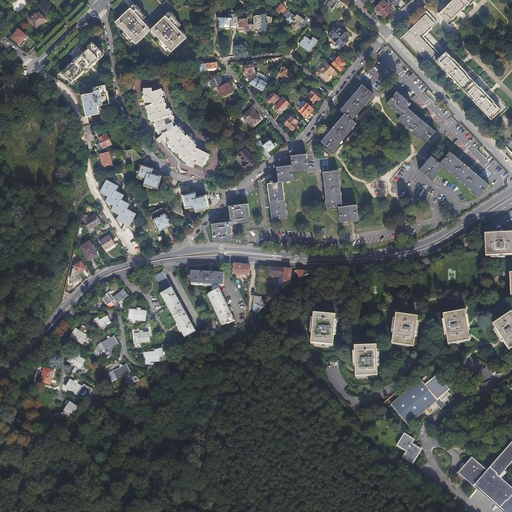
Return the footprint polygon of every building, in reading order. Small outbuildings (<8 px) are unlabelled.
[(333,7),(336,4),(341,8),(344,4),(339,0),(339,1),(338,0),(326,0),(325,2),(324,3),(330,8),(329,8),(332,10),(334,8),(333,7)] [(380,5),(376,9),(384,17),(391,10),(382,0),(379,3),(380,5)] [(452,0),(438,14),(446,23),(468,3),(467,2),(469,0),(452,0)] [(279,12),(280,11),(284,7),(284,6),(280,3),(275,9),(279,12)] [(152,31),(151,30),(143,21),(147,18),(134,5),(119,19),(120,19),(116,23),(124,32),(121,35),(133,48),(152,31)] [(237,17),(237,10),(231,10),(232,14),(228,14),(228,16),(224,17),(224,27),(225,27),(226,28),(229,28),(230,27),(237,27),(237,17)] [(249,16),(249,10),(238,10),(238,17),(237,17),(237,27),(244,27),(244,29),(249,29),(249,24),(247,24),(247,19),(245,19),(245,17),(249,16)] [(36,12),(29,20),(37,27),(43,21),(44,23),(48,19),(39,11),(38,13),(36,12)] [(286,12),(282,17),(279,20),(282,22),(283,21),(286,23),(285,25),(289,28),(287,30),(294,35),(293,36),(294,37),(301,28),(304,31),(308,25),(311,21),(312,19),(306,15),(303,20),(296,15),(294,17),(286,12)] [(151,30),(152,31),(160,40),(156,44),(168,56),(187,38),(178,29),(181,26),(170,13),(151,30)] [(427,60),(437,51),(422,36),(430,27),(431,28),(437,23),(429,15),(427,16),(424,13),(417,19),(419,21),(403,36),(427,60)] [(224,27),(224,17),(217,16),(217,15),(213,14),(213,21),(217,21),(217,20),(218,20),(218,27),(219,27),(220,28),(223,28),(223,27),(224,27)] [(256,15),(256,16),(254,16),(254,23),(249,23),(249,24),(249,29),(250,34),(254,34),(254,30),(257,30),(263,32),(265,32),(267,30),(268,29),(269,24),(270,22),(272,22),(272,16),(267,17),(267,14),(261,14),(261,15),(256,15)] [(314,24),(311,21),(308,25),(312,30),(313,31),(317,27),(314,24)] [(312,30),(308,25),(304,31),(307,35),(312,30)] [(341,29),(338,26),(338,25),(329,34),(334,39),(338,44),(342,47),(348,40),(346,37),(348,35),(341,29)] [(18,29),(11,37),(20,45),(24,41),(23,40),(26,36),(18,29)] [(302,33),(296,41),(298,43),(304,35),(302,33)] [(304,35),(298,43),(308,51),(317,40),(313,37),(310,40),(304,35)] [(92,44),(62,73),(79,91),(83,87),(76,79),(85,71),(86,72),(89,69),(88,68),(102,55),(92,44)] [(442,49),(433,58),(490,119),(500,110),(442,49)] [(339,57),(332,63),(340,71),(344,67),(342,66),(345,63),(339,57)] [(199,67),(199,69),(199,75),(209,72),(209,70),(217,68),(216,63),(199,67)] [(255,78),(253,63),(252,63),(250,63),(250,64),(244,65),(245,66),(244,67),(244,69),(245,69),(245,71),(247,70),(247,74),(247,78),(248,78),(249,82),(255,78)] [(341,77),(326,63),(323,66),(322,66),(316,72),(316,73),(320,77),(325,81),(331,75),(331,74),(332,73),(333,74),(332,75),(338,81),(341,77)] [(284,67),(278,74),(286,82),(292,75),(284,67)] [(217,77),(210,81),(214,89),(222,85),(217,77)] [(249,82),(249,83),(263,91),(267,84),(256,77),(255,78),(249,82)] [(229,83),(219,88),(224,98),(234,93),(229,83)] [(330,130),(323,138),(334,148),(357,121),(353,117),(375,93),(365,83),(354,96),(343,108),(347,112),(341,118),(330,130)] [(93,93),(82,95),(86,117),(99,114),(98,106),(108,103),(105,85),(92,88),(93,93)] [(151,89),(143,89),(143,103),(151,103),(151,104),(144,106),(145,108),(150,121),(153,120),(158,133),(159,133),(160,135),(156,138),(159,141),(165,137),(166,139),(168,140),(166,141),(176,152),(178,151),(187,162),(193,158),(197,160),(195,162),(203,166),(209,154),(196,147),(195,146),(196,145),(187,134),(186,135),(176,125),(175,125),(170,109),(167,110),(162,96),(164,96),(161,89),(154,92),(152,91),(151,89)] [(313,89),(307,96),(313,101),(315,99),(317,101),(321,97),(313,89)] [(274,104),(279,98),(271,92),(266,98),(266,100),(268,103),(270,102),(271,101),(274,104)] [(399,93),(389,104),(403,115),(400,119),(427,143),(436,132),(409,108),(412,104),(399,93)] [(288,103),(284,97),(274,107),(280,112),(288,103)] [(308,103),(301,111),(307,117),(314,110),(308,103)] [(251,110),(244,117),(252,127),(260,120),(251,110)] [(285,122),(285,125),(287,127),(290,127),(293,130),(296,127),(294,125),(297,123),(291,117),(285,122)] [(91,132),(86,135),(88,147),(91,146),(90,141),(94,140),(93,135),(92,135),(91,132)] [(99,154),(104,153),(103,149),(111,146),(106,135),(98,138),(99,140),(99,141),(98,141),(98,142),(97,142),(97,143),(97,144),(97,145),(96,146),(99,154)] [(266,156),(268,160),(272,157),(268,153),(275,148),(274,147),(276,146),(274,143),(272,144),(269,140),(261,146),(262,146),(266,152),(263,155),(264,156),(266,156)] [(135,150),(126,153),(127,157),(131,157),(132,162),(141,158),(135,150)] [(245,150),(239,155),(245,164),(243,165),(247,170),(255,163),(245,150)] [(111,166),(108,153),(98,154),(101,168),(111,166)] [(445,169),(479,198),(489,186),(452,155),(443,166),(434,159),(423,172),(433,182),(445,169)] [(268,182),(265,182),(269,219),(284,218),(281,181),(291,180),(290,171),(305,170),(303,156),(299,156),(289,157),(290,166),(285,166),(276,167),(277,181),(271,182),(270,179),(268,180),(268,182)] [(140,164),(136,177),(144,179),(143,184),(157,189),(161,176),(152,173),(153,168),(140,164)] [(336,170),(321,171),(324,207),(335,207),(336,220),(354,219),(353,205),(339,206),(336,170)] [(106,180),(100,191),(108,195),(106,200),(114,204),(111,209),(119,213),(117,218),(129,224),(136,213),(126,208),(129,203),(121,199),(123,194),(116,190),(118,186),(106,180)] [(195,192),(181,195),(185,208),(193,206),(195,211),(209,208),(206,195),(196,197),(195,192)] [(230,223),(211,224),(212,242),(231,241),(230,225),(249,224),(248,206),(229,207),(230,223)] [(163,208),(151,213),(153,219),(152,219),(158,232),(172,225),(166,213),(163,208)] [(87,215),(82,213),(81,219),(88,230),(101,223),(96,214),(87,219),(87,218),(87,215)] [(511,234),(487,235),(485,235),(486,258),(488,258),(511,256),(511,234)] [(109,235),(99,241),(105,250),(115,244),(109,235)] [(89,241),(80,246),(89,260),(98,255),(89,241)] [(71,272),(69,279),(72,283),(80,279),(77,274),(86,268),(81,261),(73,265),(75,267),(73,269),(74,270),(71,272)] [(232,264),(232,273),(248,274),(250,265),(238,265),(232,264)] [(277,269),(270,268),(269,275),(275,276),(275,277),(279,277),(279,276),(284,276),(283,286),(279,285),(277,288),(281,291),(286,287),(290,284),(291,270),(277,269)] [(312,271),(297,270),(299,279),(312,273),(312,271)] [(190,274),(190,278),(193,279),(193,283),(214,284),(214,292),(210,294),(225,325),(236,320),(232,312),(234,310),(232,306),(230,307),(221,289),(221,285),(226,285),(227,274),(193,272),(193,275),(190,274)] [(173,285),(165,289),(170,299),(168,300),(192,343),(203,337),(173,285)] [(269,294),(272,298),(281,291),(277,288),(276,287),(269,294)] [(253,303),(260,307),(261,290),(255,289),(253,303)] [(123,290),(113,298),(117,303),(128,295),(123,290)] [(131,310),(131,314),(132,314),(131,319),(142,321),(144,311),(131,310)] [(469,343),(464,315),(464,313),(442,316),(447,346),(469,343)] [(491,325),(506,348),(507,351),(511,347),(511,317),(510,313),(491,325)] [(413,348),(417,320),(418,318),(396,314),(395,317),(391,345),(413,348)] [(312,315),(310,343),(310,345),(332,347),(334,319),(334,317),(312,315)] [(99,318),(96,320),(100,328),(111,322),(107,316),(100,320),(99,318)] [(84,332),(78,340),(91,348),(96,339),(93,338),(88,334),(84,332)] [(150,332),(135,333),(135,337),(136,337),(136,343),(151,341),(150,332)] [(115,337),(101,344),(105,351),(112,347),(118,344),(115,337)] [(353,347),(353,349),(354,376),(354,378),(376,377),(376,346),(353,347)] [(155,352),(146,353),(147,357),(148,362),(157,361),(156,358),(161,357),(160,350),(155,351),(155,352)] [(86,358),(81,366),(89,372),(95,363),(86,358)] [(135,367),(121,374),(125,382),(139,376),(135,367)] [(43,370),(41,386),(52,388),(55,372),(43,370)] [(445,404),(443,402),(442,400),(446,396),(449,394),(447,391),(449,389),(436,374),(429,380),(425,375),(390,404),(407,424),(422,412),(428,415),(438,407),(440,409),(445,404)] [(83,385),(78,393),(87,399),(86,400),(95,406),(102,393),(93,388),(92,390),(83,385)] [(70,416),(66,421),(72,424),(74,425),(79,418),(82,419),(87,410),(76,403),(73,407),(76,409),(72,417),(70,416)] [(404,433),(396,445),(406,451),(402,457),(412,463),(421,450),(411,444),(414,440),(404,433)] [(511,511),(511,443),(487,472),(472,459),(458,474),(473,487),(474,486),(503,511),(511,511)] [(487,459),(483,464),(481,462),(479,464),(485,470),(492,463),(487,459)]
